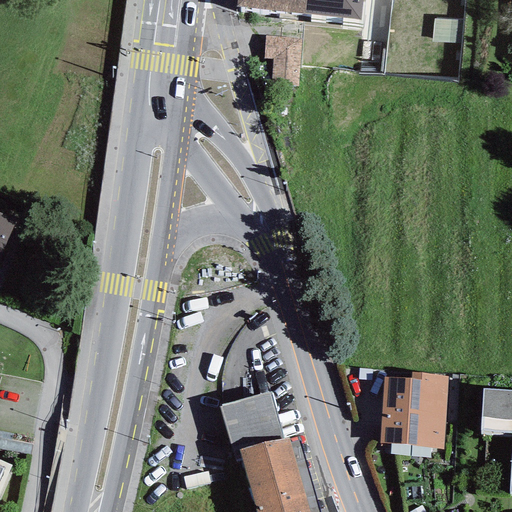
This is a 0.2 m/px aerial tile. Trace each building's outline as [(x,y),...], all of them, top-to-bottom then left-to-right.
[(361,0),(237,0),(237,6),(359,21),(361,0)] [(301,39),(265,36),(264,58),(273,58),(271,84),(298,86),(301,39)] [(0,258),(16,220),(0,213),(0,258)] [(384,378),(379,444),(443,449),(449,376),(412,373),(411,380),(384,378)] [(481,430),(511,432),(511,449),(509,492),(511,492),(511,390),(483,389),(481,430)] [(239,451),(282,440),(270,392),(219,407),(235,462),(241,460),(239,451)] [(241,460),(255,511),(309,511),(288,438),(282,440),(239,451),(241,460)] [(0,489),(10,466),(0,461),(0,489)]
